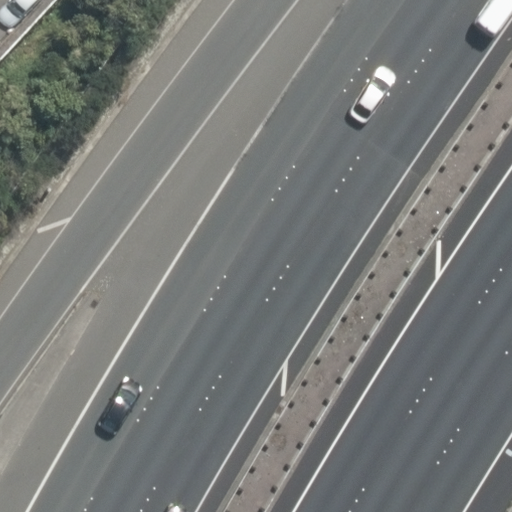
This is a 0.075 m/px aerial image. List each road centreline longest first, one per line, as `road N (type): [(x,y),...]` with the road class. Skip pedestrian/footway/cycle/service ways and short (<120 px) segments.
road 1 (motorway): [(143,511),(389,101),(461,0)]
road 2 (motorway): [(0,372),(248,0)]
road 3 (motorway): [(511,266),(352,511)]
